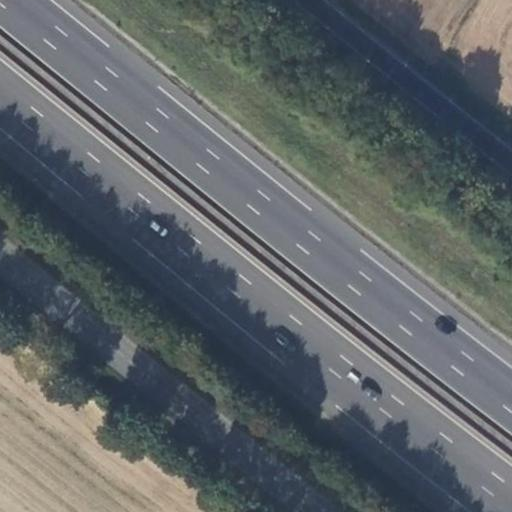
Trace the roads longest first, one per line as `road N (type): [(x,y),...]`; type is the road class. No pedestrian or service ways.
road 1 (trunk): [(0,94),(511,497)]
road 2 (trunk): [(511,395),(11,0)]
road 3 (tertiary): [(0,267),(321,511)]
